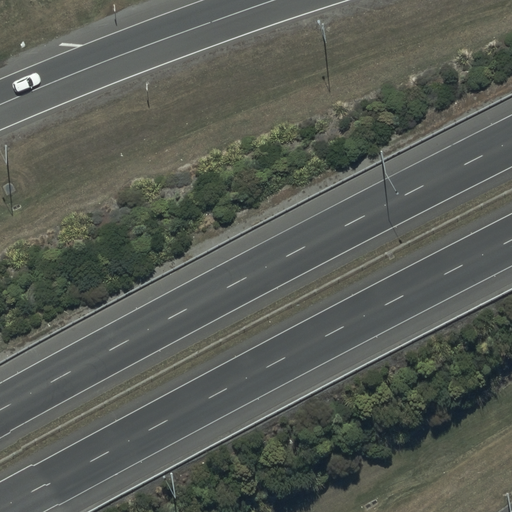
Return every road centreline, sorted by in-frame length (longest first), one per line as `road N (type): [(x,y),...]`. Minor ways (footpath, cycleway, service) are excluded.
road 1 (motorway): [(0,412),(511,141)]
road 2 (motorway): [(511,241),(3,511)]
road 3 (motorway): [(0,106),(276,0)]
